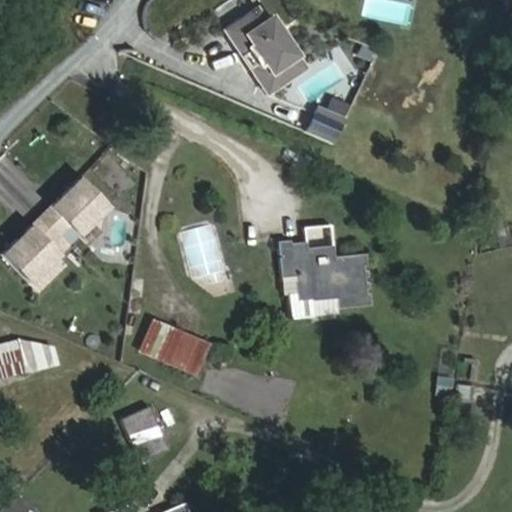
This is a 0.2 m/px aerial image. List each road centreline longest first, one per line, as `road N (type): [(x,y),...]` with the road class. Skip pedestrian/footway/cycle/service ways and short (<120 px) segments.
road 1 (residential): [(137,0),(0,135)]
road 2 (unknown): [(511,355),(484,388),(471,472),(433,511)]
